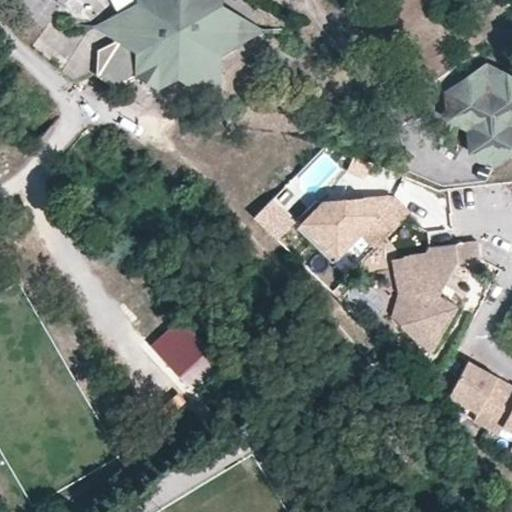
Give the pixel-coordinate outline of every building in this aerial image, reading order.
[(127,39),(115,61),(138,74),(141,71),(161,83),(175,75),(218,101),(222,98),(221,72),(218,71),(218,50),(238,39),(239,17),(219,5),(219,0),(122,0),(122,3),(127,12),(106,23),(106,27),(127,39)] [(259,29),(239,17),(238,39),(259,29)] [(138,74),(115,61),(109,71),(130,83),(138,74)] [(511,80),(488,69),(452,92),(454,116),(472,124),(474,147),(494,157),(510,146),(510,123),(511,121),(511,80)] [(376,162),(357,153),(352,164),(371,172),(376,162)] [(395,188),(372,191),(372,197),(358,199),(357,193),(331,196),(309,218),(341,251),(365,228),(379,242),(408,214),(415,206),(401,191),(395,188)] [(341,251),(309,218),(304,223),(337,256),(341,251)] [(458,241),(433,243),(430,249),(407,257),(419,291),(403,319),(432,348),(459,302),(453,298),(440,290),(458,259),(483,256),(481,239),(480,239),(458,241)] [(419,291),(407,257),(396,261),(406,291),(394,311),(403,319),(419,291)] [(179,319),(149,346),(195,396),(225,369),(179,319)] [(499,375),(467,357),(448,391),(479,408),(474,417),(487,424),(507,388),(495,381),(499,375)] [(511,381),(499,375),(495,381),(507,388),(511,381)] [(511,390),(507,388),(487,424),(499,431),(503,423),(511,427),(511,390)]
